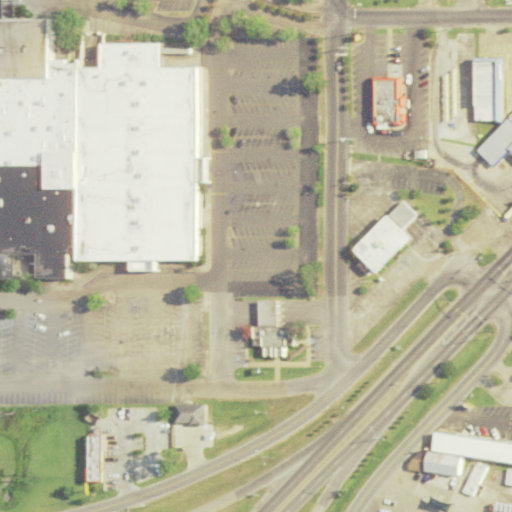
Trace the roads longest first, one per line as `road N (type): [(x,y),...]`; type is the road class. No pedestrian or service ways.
road 1 (residential): [(331,17),(332,380)]
road 2 (primary): [(282,511),(467,327),(487,292)]
road 3 (residential): [(350,511),(494,351),(504,326),(487,292)]
road 4 (residential): [(89,511),(236,456),(338,389)]
road 5 (primary): [(487,292),(452,312),(327,443)]
road 6 (residential): [(338,389),(441,282),(464,280),(487,292)]
road 7 (residential): [(511,15),(331,17)]
